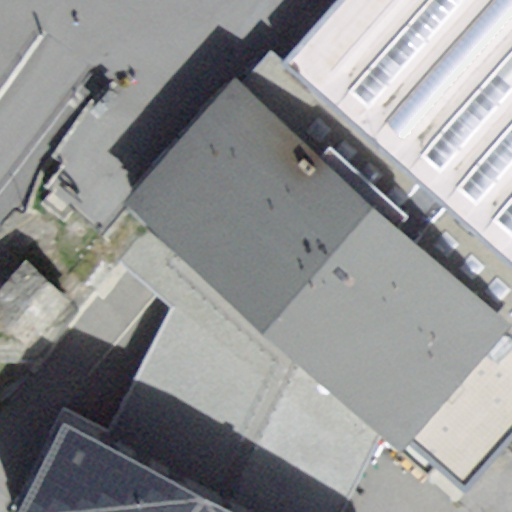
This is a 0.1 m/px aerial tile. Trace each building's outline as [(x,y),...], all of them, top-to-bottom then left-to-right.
[(511,0),(317,0),(238,89),(384,219),(511,338),(511,0)] [(135,209),(274,336),(384,219),(238,89),(217,114),(197,136),(135,209)] [(459,485),(511,427),(511,338),(384,219),(274,336),(459,485)] [(0,282),(0,320),(41,353),(76,302),(18,258),(0,282)] [(366,431),(280,396),(251,468),(337,503),(366,431)] [(260,511),(61,414),(12,511),(260,511)]
